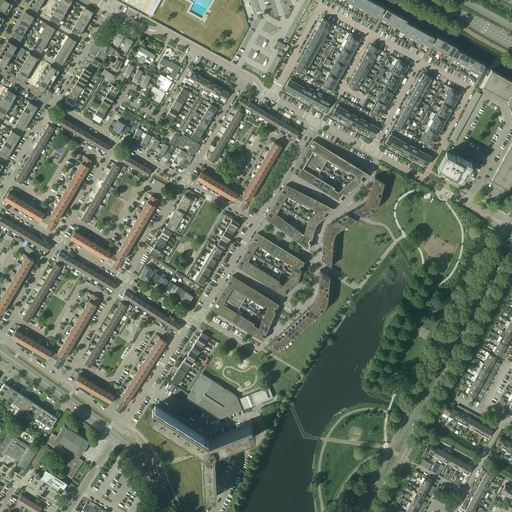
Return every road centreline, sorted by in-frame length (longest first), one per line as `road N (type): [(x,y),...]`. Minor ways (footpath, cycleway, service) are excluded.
road 1 (tertiary): [(511,227),(358,511)]
road 2 (tertiary): [(364,511),(511,245)]
road 3 (residential): [(214,511),(262,423),(248,415),(212,428),(147,387)]
road 4 (residential): [(370,34),(320,7),(272,97)]
road 5 (residential): [(71,217),(103,236),(135,189),(150,186),(172,198)]
road 6 (residential): [(74,361),(113,378),(144,330),(176,342)]
road 7 (residential): [(488,160),(457,143),(482,95),(501,105),(507,125)]
road 8 (residential): [(6,178),(39,198),(71,149),(103,162)]
road 9 (residential): [(197,158),(230,177),(258,136),(298,149)]
road 10 (residential): [(13,316),(46,335),(77,288),(110,300)]
road 11 (residential): [(440,145),(471,89),(420,60)]
